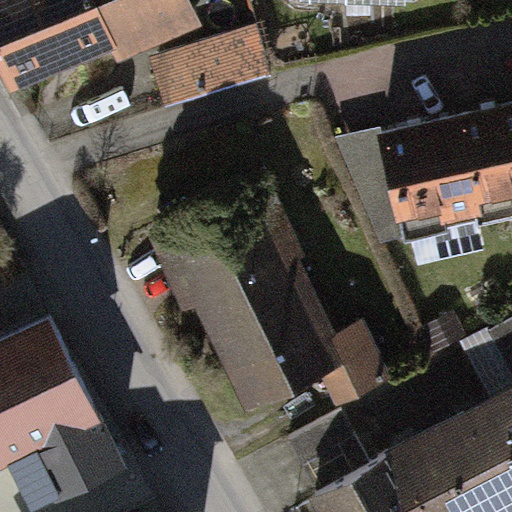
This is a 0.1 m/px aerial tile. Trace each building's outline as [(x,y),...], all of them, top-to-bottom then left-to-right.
[(0,0),(0,71),(6,82),(94,37),(75,0),(0,0)] [(182,6),(178,0),(75,0),(94,37),(100,47),(182,6)] [(188,101),(263,79),(249,31),(173,54),(176,61),(188,101)] [(188,101),(176,61),(149,69),(162,109),(188,101)] [(511,187),(511,110),(380,141),(397,214),(511,187)] [(241,397),(314,359),(309,348),(230,197),(157,234),(241,397)] [(511,315),(467,339),(490,384),(511,372),(511,315)] [(42,498),(122,461),(58,324),(0,351),(0,449),(16,442),(42,498)] [(309,348),(314,359),(336,401),(383,376),(356,324),(309,348)] [(490,511),(511,501),(511,396),(313,497),(320,511),(490,511)] [(318,482),(375,452),(351,406),(294,436),(318,482)]
